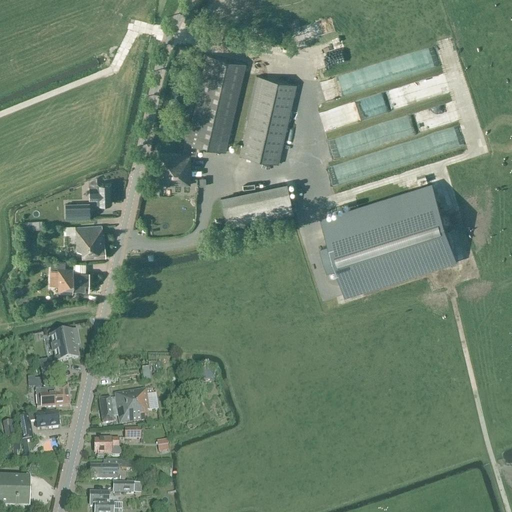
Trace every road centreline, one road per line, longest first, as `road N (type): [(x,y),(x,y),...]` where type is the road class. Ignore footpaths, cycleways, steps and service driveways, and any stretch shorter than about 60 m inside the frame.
road 1 (tertiary): [(62,511),(170,33),(200,0)]
road 2 (track): [(0,114),(112,71),(135,26),(170,33)]
